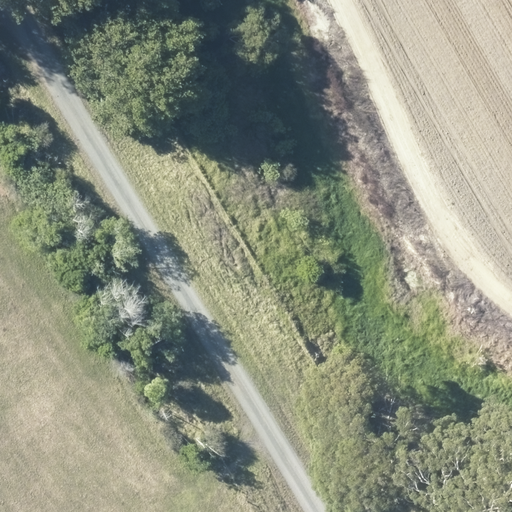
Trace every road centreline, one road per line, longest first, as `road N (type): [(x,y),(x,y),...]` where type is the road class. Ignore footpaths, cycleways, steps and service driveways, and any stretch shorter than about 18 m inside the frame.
road 1 (unclassified): [(17,0),(320,511)]
road 2 (track): [(360,0),(434,189),(511,301)]
